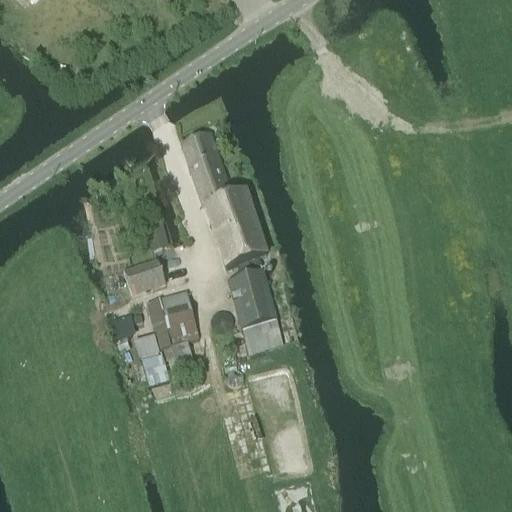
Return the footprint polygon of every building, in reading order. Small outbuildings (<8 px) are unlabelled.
[(238,269),(242,282),(262,276),(258,262),(265,260),(245,196),(232,201),(210,139),(183,148),(204,210),(206,210),(226,273),(238,269)] [(155,264),(123,275),(132,300),(164,288),(155,264)] [(247,357),(282,348),(262,276),(242,282),(227,286),(247,357)] [(160,305),(159,306),(170,350),(177,371),(193,366),(187,347),(200,344),(187,298),(160,305)] [(154,339),(133,345),(138,363),(158,357),(158,354),(154,339)] [(169,385),(165,369),(163,369),(160,358),(141,363),(149,391),(169,385)]
